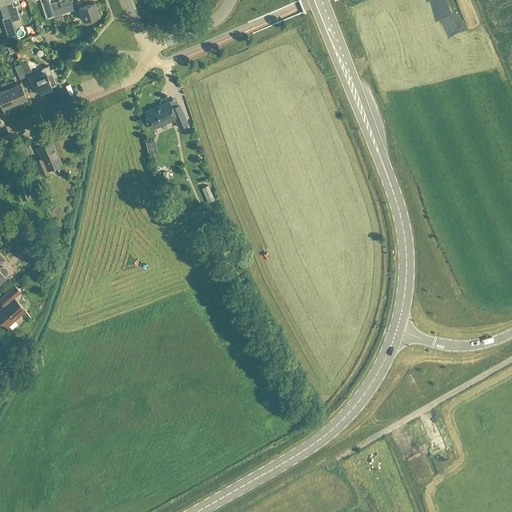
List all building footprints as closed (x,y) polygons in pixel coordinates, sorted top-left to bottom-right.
[(12,0),(14,4),(7,6),(12,22),(13,22),(20,19),(21,19),(17,6),(20,5),(18,0),(12,0)] [(40,0),(47,19),(55,16),(53,10),(51,4),(49,0),(40,0)] [(73,3),(72,0),(62,0),(51,4),(53,10),(73,3)] [(53,10),(55,16),(75,9),(73,3),(53,10)] [(99,16),(95,3),(79,8),(83,21),(99,16)] [(2,19),(8,40),(9,40),(17,38),(12,22),(7,6),(0,8),(3,18),(2,19)] [(20,19),(13,22),(15,29),(22,26),(20,19)] [(57,38),(50,41),(55,49),(61,46),(57,38)] [(42,58),(48,64),(53,60),(47,53),(42,58)] [(21,65),(26,77),(32,74),(28,62),(21,65)] [(184,62),(177,65),(179,70),(186,67),(184,62)] [(20,79),(26,77),(21,65),(14,67),(20,79)] [(40,93),(52,88),(51,87),(56,85),(49,66),(42,69),(44,74),(33,78),(40,93)] [(0,101),(3,109),(15,104),(7,83),(6,81),(0,84),(2,87),(3,86),(5,89),(0,91),(0,101)] [(20,83),(13,86),(11,81),(7,83),(15,104),(27,99),(20,83)] [(187,125),(181,109),(179,105),(172,108),(169,102),(146,112),(153,129),(176,119),(179,128),(187,125)] [(38,148),(42,158),(36,161),(42,176),(50,173),(49,170),(62,164),(53,142),(38,148)] [(14,185),(13,181),(18,179),(10,161),(0,164),(0,174),(4,185),(5,185),(6,189),(14,185)] [(39,175),(38,175),(16,185),(23,202),(32,197),(28,189),(42,182),(39,175)] [(202,189),(208,203),(215,200),(208,186),(202,189)] [(4,267),(1,268),(0,268),(0,264),(5,260),(0,254),(0,284),(6,279),(5,278),(6,277),(8,275),(8,272),(8,270),(6,268),(4,267)] [(0,311),(0,317),(8,327),(26,311),(15,298),(21,292),(16,286),(3,298),(8,304),(0,311)]
